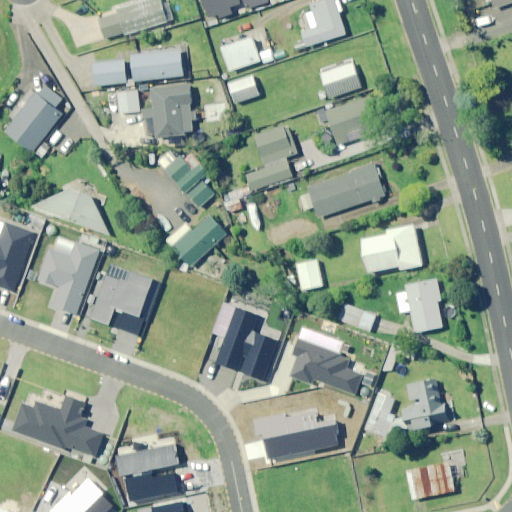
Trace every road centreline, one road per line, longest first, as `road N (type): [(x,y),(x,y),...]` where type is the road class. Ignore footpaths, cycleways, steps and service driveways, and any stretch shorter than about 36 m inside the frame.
road 1 (tertiary): [(511,363),(456,135),(410,0)]
road 2 (residential): [(0,324),(177,389),(202,409),(229,453)]
